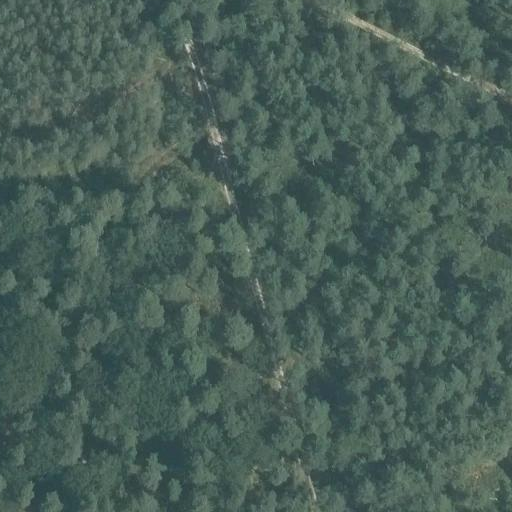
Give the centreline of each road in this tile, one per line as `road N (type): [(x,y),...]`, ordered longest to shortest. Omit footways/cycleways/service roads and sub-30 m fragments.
road 1 (track): [(306,511),(164,0)]
road 2 (track): [(511,105),(303,0)]
road 3 (track): [(0,204),(98,205),(212,170)]
